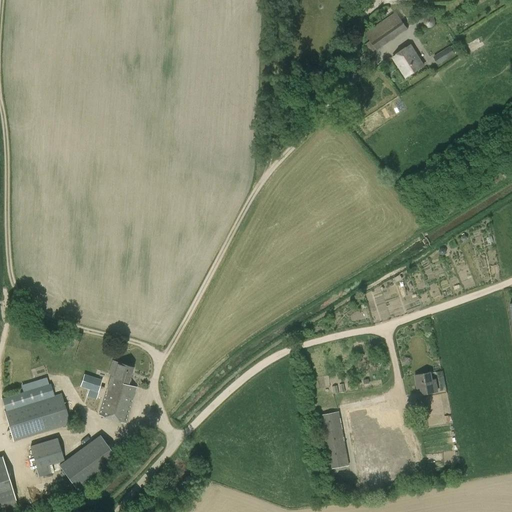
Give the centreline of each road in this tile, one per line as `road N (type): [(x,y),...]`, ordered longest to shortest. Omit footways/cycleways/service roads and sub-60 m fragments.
road 1 (track): [(177,441),(153,389),(250,195),(350,88),(361,20),(377,4),(425,0)]
road 2 (track): [(163,366),(144,349),(39,314),(18,297),(8,269),(0,107)]
road 3 (track): [(194,423),(266,362),(310,342),(419,316),(511,281)]
